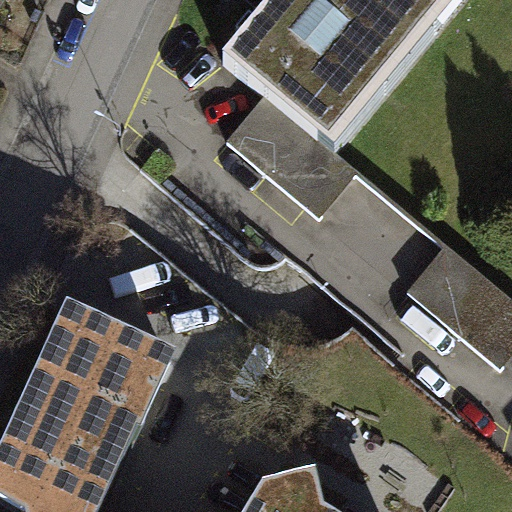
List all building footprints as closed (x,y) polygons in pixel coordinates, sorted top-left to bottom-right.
[(392,0),(280,0),(224,67),(266,101),(267,100),(320,144),(420,23),(392,0)] [(392,0),(420,23),(439,0),(392,0)] [(266,101),(229,146),(321,223),(359,177),(320,144),(267,100),(266,101)] [(511,310),(438,249),(405,289),(498,367),(511,350),(511,310)] [(80,324),(0,497),(0,501),(17,511),(309,511),(302,488),(278,494),(267,511),(90,511),(131,422),(142,427),(171,366),(80,324)]
